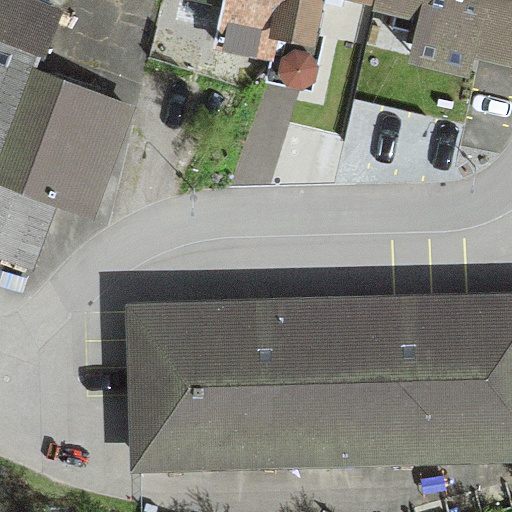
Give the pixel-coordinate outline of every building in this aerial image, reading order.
[(0,0),(0,256),(26,266),(50,200),(85,213),(123,109),(30,74),(52,15),(13,0),(0,0)] [(221,0),(212,44),(268,56),(274,29),(279,0),(221,0)] [(279,0),(274,29),(305,36),(311,0),(279,0)] [(412,11),(407,34),(511,58),(511,0),(373,0),(373,2),(412,11)] [(318,39),(305,36),(274,29),(268,56),(270,57),(264,81),(306,91),(318,39)] [(336,458),(511,453),(511,302),(332,307),(336,458)] [(136,463),(336,458),(332,307),(132,313),(136,463)]
